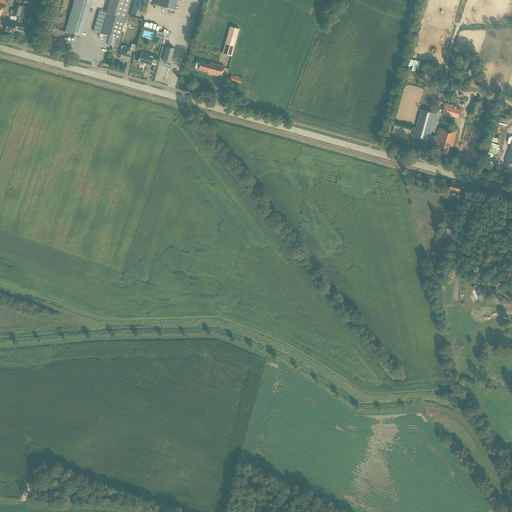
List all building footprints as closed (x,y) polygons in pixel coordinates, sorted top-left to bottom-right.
[(74,0),(65,32),(82,37),(92,0),(74,0)] [(109,0),(106,13),(99,11),(93,32),(109,36),(107,45),(112,46),(112,49),(117,51),(131,0),(109,0)] [(139,24),(144,5),(143,5),(144,1),(145,1),(145,0),(138,0),(137,3),(134,2),(128,23),(136,25),(136,27),(136,28),(135,31),(140,33),(142,25),(139,24)] [(154,0),(153,5),(173,11),(175,0),(154,0)] [(19,17),(22,7),(15,6),(12,15),(19,17)] [(22,24),(23,19),(26,9),(22,7),(19,17),(19,18),(17,22),(16,22),(14,29),(16,30),(15,30),(23,32),(24,28),(25,25),(22,24)] [(14,29),(16,22),(8,20),(5,31),(13,33),(14,29)] [(229,27),(222,54),(231,56),(239,30),(229,27)] [(129,54),(130,50),(131,48),(127,47),(127,46),(124,45),(121,47),(120,52),(121,52),(120,56),(120,58),(123,59),(123,61),(129,63),(130,58),(128,57),(129,54)] [(167,47),(163,62),(170,64),(174,49),(167,47)] [(156,64),(158,56),(154,55),(149,54),(141,51),(140,54),(139,60),(138,60),(138,61),(138,63),(143,65),(145,65),(145,66),(150,67),(151,65),(156,66),(156,64)] [(233,54),(229,70),(243,74),(248,58),(233,54)] [(196,62),(194,68),(199,69),(198,70),(209,73),(208,74),(221,78),(223,73),(224,67),(212,63),(211,63),(210,65),(201,62),(200,63),(196,62)] [(242,78),(231,75),(230,80),(241,83),(242,78)] [(480,112),(483,101),(474,98),(468,116),(477,119),(479,115),(480,112)] [(454,106),(454,108),(444,106),(442,114),(458,119),(460,110),(456,109),(457,107),(454,106)] [(436,114),(421,110),(415,132),(413,137),(429,141),(430,135),(436,114)] [(429,141),(438,144),(435,151),(448,155),(450,147),(452,148),(454,143),(457,130),(451,128),(450,131),(439,128),(436,137),(430,135),(429,141)] [(421,188),(428,190),(430,184),(423,182),(421,188)] [(449,191),(448,194),(459,197),(461,190),(462,186),(452,183),(449,191)] [(431,253),(432,253),(431,254),(434,255),(434,253),(441,255),(445,238),(436,236),(431,253)] [(480,303),(484,301),(480,290),(476,292),(480,303)] [(506,306),(509,302),(499,295),(497,299),(506,306)] [(485,337),(496,339),(498,325),(487,324),(485,337)]
